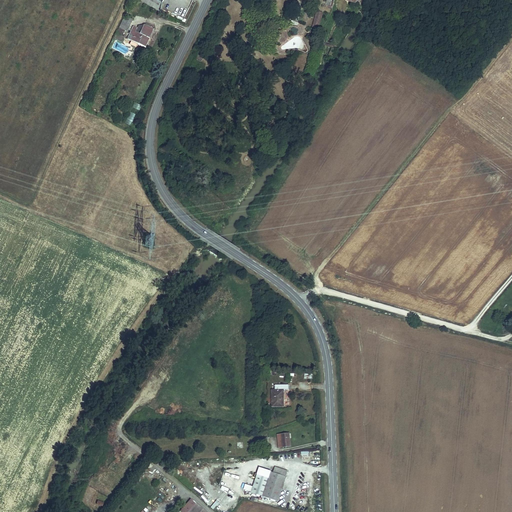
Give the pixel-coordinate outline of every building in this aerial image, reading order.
[(304,0),(305,0),(291,0),(284,17),(287,18),(294,0),(304,0)] [(321,0),(319,4),(325,7),(327,0),(329,0),(335,3),(351,9),(354,0),(321,0)] [(309,28),(314,31),(323,10),(319,8),(309,28)] [(123,22),(125,23),(129,25),(133,18),(126,15),(123,22)] [(148,38),(150,39),(155,29),(145,24),(141,32),(138,31),(140,26),(136,24),(128,39),(132,42),(133,39),(139,42),(137,44),(143,47),(148,38)] [(122,28),(120,27),(117,33),(122,36),(125,29),(122,28)] [(132,108),(139,111),(141,106),(134,103),(132,108)] [(128,113),(124,124),(132,126),(136,115),(128,113)] [(275,401),(272,401),(272,417),(283,416),(283,400),(289,400),(289,393),(275,394),(275,401)] [(286,439),(279,440),(280,454),(288,453),(287,444),(286,439)] [(262,451),(260,445),(251,447),(253,453),(262,451)] [(269,485),(263,503),(279,507),(288,477),(275,473),(274,479),(271,478),(269,485)] [(257,481),(251,499),(263,503),(269,485),(257,481)] [(148,511),(150,509),(142,503),(140,506),(148,511)]
